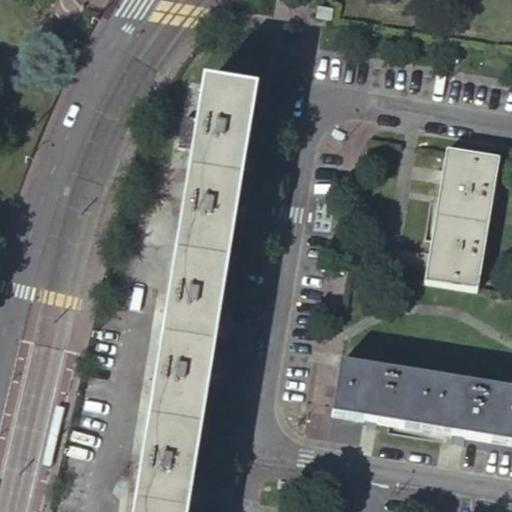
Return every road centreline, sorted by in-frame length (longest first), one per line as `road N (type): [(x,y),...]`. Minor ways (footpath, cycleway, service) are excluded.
road 1 (residential): [(511,129),(318,104),(304,143),(254,443)]
road 2 (residential): [(0,349),(57,152),(139,0)]
road 3 (unknown): [(79,293),(129,144),(186,48),(214,17)]
road 4 (residential): [(254,443),(459,478)]
